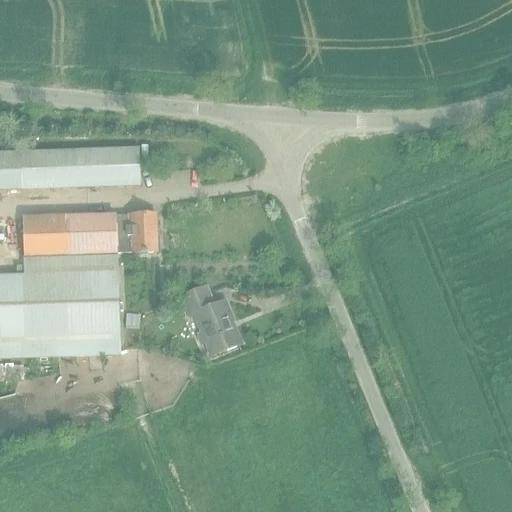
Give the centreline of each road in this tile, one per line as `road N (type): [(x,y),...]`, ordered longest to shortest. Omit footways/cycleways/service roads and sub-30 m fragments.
road 1 (unclassified): [(420,511),(285,187)]
road 2 (unclassified): [(0,93),(230,112)]
road 3 (unclassified): [(334,118),(409,120),(472,112),(511,96)]
